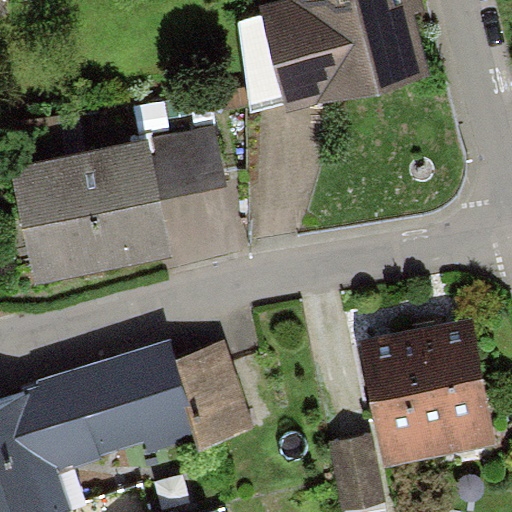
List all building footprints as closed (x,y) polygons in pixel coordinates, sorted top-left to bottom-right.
[(306,0),(240,15),(252,103),(420,59),(410,10),(410,0),(306,0)] [(216,123),(144,138),(156,196),(228,182),(216,123)] [(144,138),(26,162),(47,262),(165,238),(156,196),(144,138)] [(475,322),(370,341),(389,448),(444,438),(440,416),(483,408),(487,431),(494,430),(475,322)] [(172,341),(75,373),(100,447),(147,432),(149,437),(190,424),(199,420),(184,376),(172,341)] [(230,361),(184,376),(199,420),(190,424),(196,443),(252,425),(230,361)] [(48,511),(65,506),(51,464),(100,447),(75,373),(0,398),(0,511),(48,511)] [(369,431),(337,438),(350,499),(381,493),(369,431)]
